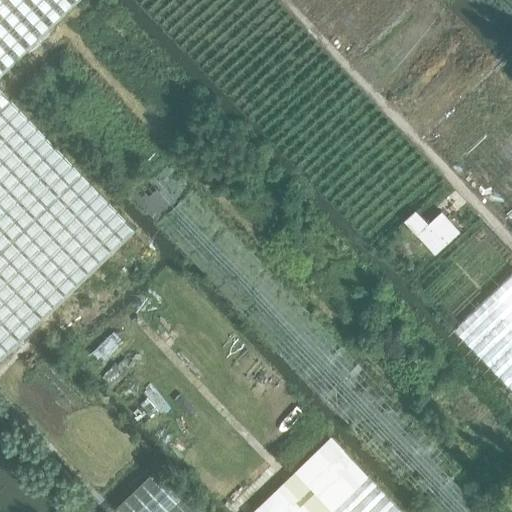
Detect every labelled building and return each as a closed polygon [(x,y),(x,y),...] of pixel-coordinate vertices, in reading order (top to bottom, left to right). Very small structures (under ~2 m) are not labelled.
[(0,0),(0,359),(98,264),(136,228),(0,88),(0,75),(50,28),(23,0),(0,0)] [(23,0),(50,28),(78,0),(23,0)] [(502,511),(192,187),(163,156),(162,157),(93,84),(59,116),(128,189),(127,190),(157,220),(436,511),(502,511)] [(439,249),(463,228),(445,207),(421,229),(439,249)] [(511,272),(455,327),(511,385),(511,272)] [(111,511),(202,511),(159,467),(111,511)] [(403,511),(368,474),(328,511),(403,511)]
